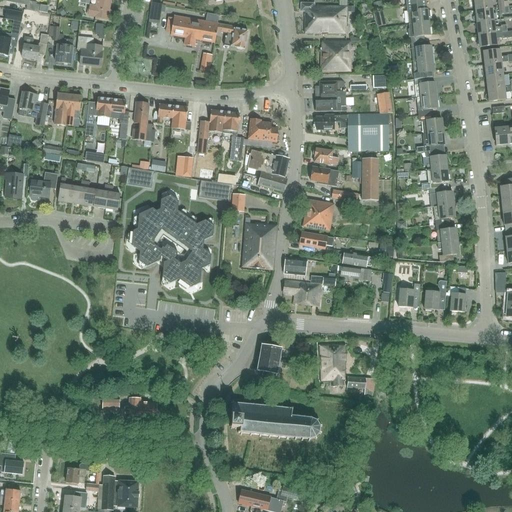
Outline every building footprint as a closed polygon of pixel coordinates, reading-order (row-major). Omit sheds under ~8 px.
[(36,2),(28,1),(27,0),(6,0),(6,2),(26,5),(26,10),(38,12),(40,6),(36,5),(36,2)] [(90,0),(96,0),(96,6),(89,5),(87,16),(109,20),(110,11),(108,11),(110,0),(107,0),(81,0),(81,3),(89,5),(90,0)] [(473,0),(475,11),(492,9),(490,0),(473,0)] [(374,3),(375,9),(383,7),(381,1),(374,3)] [(317,35),(318,16),(322,16),(322,7),(314,6),(314,4),(300,4),(300,12),(305,12),(304,34),(317,35)] [(152,5),(149,21),(159,22),(161,13),(165,14),(166,8),(152,5)] [(408,19),(409,25),(428,23),(427,10),(421,11),(420,5),(407,7),(407,12),(408,19)] [(347,7),(322,7),(322,16),(318,16),(317,35),(345,35),(345,28),(347,28),(347,7)] [(66,15),(62,8),(58,11),(62,17),(66,15)] [(477,23),(493,21),(492,9),(475,11),(476,16),(474,17),(474,22),(476,22),(477,23)] [(6,10),(4,20),(21,23),(22,19),(23,13),(6,10)] [(386,26),(383,12),(375,13),(378,27),(386,26)] [(216,32),(217,25),(174,17),(173,19),(168,18),(166,27),(172,28),(170,36),(185,39),(184,46),(194,48),(195,41),(214,44),(216,32)] [(93,30),(94,24),(79,21),(78,27),(93,30)] [(477,30),(478,35),(495,33),(493,21),(477,23),(477,24),(475,25),(475,29),(477,30)] [(430,36),(428,23),(409,25),(409,29),(408,29),(408,38),(410,38),(410,43),(424,42),(424,36),(430,36)] [(233,27),(217,25),(216,32),(229,34),(228,38),(225,37),(223,46),(230,47),(244,50),(247,32),(233,29),(233,27)] [(59,28),(53,28),(49,27),(48,36),(52,37),(52,41),(58,41),(55,63),(70,64),(72,47),(73,40),(63,39),(64,35),(59,35),(59,28)] [(501,33),(495,33),(478,35),(480,48),(496,46),(495,39),(502,38),(502,39),(511,37),(511,32),(507,32),(501,33)] [(2,55),(8,56),(8,52),(13,53),(13,49),(15,50),(18,37),(0,33),(0,54),(1,55),(2,55)] [(93,39),(81,37),(78,37),(77,50),(81,50),(79,65),(89,66),(89,65),(100,66),(102,52),(101,52),(102,46),(92,45),(93,39)] [(22,45),(24,45),(21,58),(37,61),(39,48),(31,47),(33,39),(24,38),(22,45)] [(350,73),(351,51),(350,51),(350,42),(322,42),(321,51),(320,51),(320,72),(350,73)] [(411,55),(412,62),(432,60),(431,47),(425,47),(424,42),(410,43),(411,49),(411,55)] [(483,52),(484,64),(501,62),(501,63),(508,62),(511,61),(511,54),(507,55),(507,56),(500,57),(500,50),(483,52)] [(433,72),(432,60),(412,62),(413,67),(417,67),(418,73),(413,74),(414,80),(428,78),(427,73),(433,72)] [(503,75),(501,63),(501,62),(484,64),(486,77),(503,75)] [(504,87),(503,75),(486,77),(487,89),(504,87)] [(429,84),(428,78),(414,80),(416,98),(436,96),(434,83),(429,84)] [(345,111),(345,97),(344,84),(342,82),(320,83),(318,84),(318,87),(315,87),(316,112),(323,111),(323,112),(326,112),(327,111),(345,111)] [(510,86),(504,87),(487,89),(488,94),(486,95),(485,96),(485,100),(487,102),(489,101),(489,102),(506,100),(505,93),(511,93),(511,86),(510,86)] [(0,89),(0,104),(6,106),(3,119),(12,120),(12,116),(15,101),(8,99),(9,91),(0,89)] [(26,117),(27,111),(38,113),(35,126),(43,128),(48,105),(39,104),(37,103),(38,96),(22,93),(19,109),(20,109),(18,116),(26,117)] [(388,93),(382,94),(379,94),(382,114),(387,114),(392,114),(388,93)] [(66,126),(69,95),(57,94),(55,109),(54,118),(59,119),(59,126),(66,126)] [(81,97),(69,95),(66,126),(72,126),(73,119),(78,119),(79,112),(81,97)] [(418,116),(432,115),(432,109),(437,109),(436,96),(416,98),(418,116)] [(92,125),(92,120),(93,117),(109,119),(111,100),(109,98),(107,98),(105,99),(97,98),(96,103),(94,103),(88,103),(88,106),(86,120),(84,136),(93,137),(95,125),(92,125)] [(126,101),(111,100),(109,119),(119,120),(119,124),(121,125),(120,136),(120,139),(121,140),(120,147),(125,148),(127,123),(128,114),(125,113),(126,101)] [(147,124),(149,104),(136,102),(133,123),(140,124),(139,130),(133,129),(132,140),(150,142),(152,125),(147,124)] [(159,105),(157,117),(158,118),(157,123),(161,124),(162,118),(172,119),(173,106),(159,105)] [(173,106),(172,119),(174,119),(173,129),(191,131),(192,123),(185,122),(185,120),(186,120),(187,108),(173,106)] [(505,113),(504,106),(492,108),(493,115),(505,113)] [(200,122),(196,154),(205,154),(208,132),(222,134),(225,112),(210,111),(209,123),(200,122)] [(225,112),(222,134),(232,135),(229,161),(241,162),(244,139),(236,138),(237,135),(239,114),(225,112)] [(388,151),(387,114),(382,114),(373,115),(325,116),(325,117),(316,118),(316,131),(333,131),(333,123),(340,123),(340,129),(347,129),(347,152),(388,151)] [(433,120),(432,115),(418,116),(418,122),(421,122),(422,128),(423,134),(443,132),(441,119),(433,120)] [(261,121),(250,120),(247,140),(276,143),(278,129),(271,128),(272,123),(261,122),(261,121)] [(154,124),(153,146),(160,146),(161,124),(154,124)] [(508,144),(507,128),(499,128),(499,125),(493,125),(493,129),(494,129),(496,146),(508,144)] [(425,153),(444,151),(443,145),(444,145),(443,132),(423,134),(424,147),(425,153)] [(23,137),(9,135),(7,146),(21,148),(23,137)] [(61,156),(62,149),(43,146),(42,153),(55,155),(61,156)] [(154,148),(152,169),(164,170),(166,150),(154,148)] [(331,157),(332,152),(315,149),(314,151),(313,152),(312,155),(314,156),(313,157),(314,158),(313,163),(337,166),(338,158),(331,157)] [(284,178),(288,160),(275,156),(275,157),(251,150),(246,168),(284,178)] [(445,156),(444,151),(425,153),(425,158),(429,158),(430,164),(426,165),(427,171),(447,169),(445,156)] [(105,155),(86,152),(85,158),(82,158),(82,160),(100,163),(100,161),(104,161),(105,155)] [(193,159),(185,158),(183,177),(191,178),(193,159)] [(362,179),(362,180),(377,180),(378,160),(362,160),(362,163),(352,163),(352,179),(362,179)] [(24,164),(23,175),(4,174),(4,180),(6,180),(5,197),(21,199),(23,177),(28,177),(29,165),(24,164)] [(87,172),(94,173),(95,167),(88,165),(88,166),(87,171),(87,172)] [(127,178),(126,185),(151,189),(152,182),(153,179),(154,172),(128,168),(127,175),(127,178)] [(312,168),(310,170),(309,174),(311,176),(310,182),(318,183),(317,184),(336,187),(338,172),(329,170),(312,168)] [(448,181),(447,169),(427,171),(427,177),(428,183),(429,189),(448,187),(447,181),(448,181)] [(56,189),(57,175),(44,173),(43,183),(31,181),(29,197),(30,197),(30,199),(31,201),(33,202),(35,202),(37,201),(38,200),(38,198),(49,199),(50,188),(56,189)] [(283,193),(287,180),(261,173),(257,185),(283,193)] [(70,204),(72,187),(64,186),(65,179),(62,178),(58,202),(70,204)] [(500,188),(501,200),(511,199),(511,179),(505,180),(506,187),(500,188)] [(377,200),(377,180),(362,180),(362,200),(377,200)] [(82,205),(85,182),(81,181),(80,188),(72,187),(70,204),(82,205)] [(199,191),(198,198),(229,202),(230,195),(230,192),(231,186),(201,181),(200,188),(199,191)] [(94,207),(96,191),(88,190),(89,183),(85,182),(82,205),(94,207)] [(106,209),(109,186),(105,185),(103,192),(96,191),(94,207),(106,209)] [(113,187),(109,186),(106,209),(118,211),(120,195),(112,194),(113,187)] [(448,193),(448,187),(429,189),(429,195),(432,195),(434,207),(454,205),(452,192),(448,193)] [(356,203),(358,195),(332,190),(331,198),(356,203)] [(231,211),(243,212),(244,195),(232,195),(231,211)] [(152,209),(139,215),(138,224),(137,229),(133,231),(132,246),(140,252),(139,261),(147,267),(160,261),(161,257),(167,261),(163,263),(162,278),(170,284),(179,280),(189,290),(203,284),(201,269),(210,265),(211,255),(203,250),(204,241),(212,237),(213,227),(205,221),(197,225),(177,211),(178,202),(170,196),(161,200),(160,210),(156,212),(152,209)] [(511,211),(511,199),(501,200),(503,213),(511,211)] [(330,231),(334,205),(307,200),(302,227),(330,231)] [(455,218),(454,205),(434,207),(434,213),(435,220),(436,226),(450,224),(449,219),(455,218)] [(511,211),(503,213),(504,226),(511,224),(511,211)] [(273,270),(277,226),(255,224),(255,225),(245,224),(241,268),(273,270)] [(450,230),(450,224),(436,226),(436,231),(437,238),(438,244),(457,242),(456,229),(450,230)] [(325,250),(326,246),(332,247),(334,239),(301,233),(300,238),(299,239),(298,242),(299,244),(299,245),(316,248),(325,250)] [(459,255),(457,242),(438,244),(438,250),(442,250),(443,256),(439,256),(440,263),(453,261),(453,255),(459,255)] [(393,258),(394,245),(386,244),(385,257),(393,258)] [(372,258),(367,257),(368,257),(344,253),(343,255),(341,255),(340,255),(339,260),(340,261),(342,261),(342,264),(366,268),(366,267),(371,268),(372,258)] [(306,260),(288,259),(285,258),(283,274),(305,276),(306,260)] [(470,270),(470,262),(460,262),(459,269),(470,270)] [(370,271),(368,271),(342,267),(340,277),(358,280),(358,281),(363,282),(363,281),(369,282),(370,271)] [(392,274),(383,273),(382,280),(392,281),(392,274)] [(335,286),(336,278),(323,277),(323,285),(335,286)] [(320,286),(284,281),(283,294),(295,295),(293,305),(318,308),(320,286)] [(445,298),(446,287),(446,283),(440,282),(438,282),(438,288),(440,288),(439,293),(426,291),(424,310),(438,311),(439,297),(445,298)] [(419,296),(420,285),(414,285),(413,291),(400,290),(398,307),(412,309),(413,295),(419,296)] [(464,313),(466,289),(453,288),(453,294),(451,294),(450,312),(464,313)] [(388,303),(389,295),(382,294),(381,303),(388,303)] [(262,346),(258,371),(257,371),(263,372),(262,380),(273,382),(275,374),(276,374),(281,350),(285,351),(286,344),(275,342),(273,349),(262,346)] [(345,381),(344,345),(319,346),(320,382),(332,382),(332,387),(343,387),(343,381),(345,381)] [(347,377),(346,388),(365,389),(364,398),(372,398),(373,392),(369,390),(367,388),(367,378),(347,377)] [(119,398),(102,398),(102,412),(119,413),(119,398)] [(140,402),(140,399),(129,399),(128,416),(131,416),(132,418),(136,418),(137,416),(140,416),(140,413),(156,414),(156,403),(140,402)] [(232,404),(230,404),(230,406),(232,406),(231,418),(230,418),(230,419),(231,419),(230,426),(229,426),(229,428),(230,428),(230,430),(231,430),(231,428),(234,428),(234,430),(236,430),(236,429),(239,429),(239,432),(237,432),(237,434),(240,434),(240,435),(242,435),(242,434),(250,435),(250,437),(251,437),(252,435),(259,436),(259,437),(261,438),(261,436),(268,437),(268,438),(270,438),(270,437),(278,438),(278,439),(279,439),(280,438),(286,439),(286,440),(289,440),(289,438),(294,439),(294,441),(296,441),(296,439),(301,439),(301,441),(303,442),(303,439),(307,440),(307,442),(310,442),(310,440),(314,439),(316,441),(317,440),(316,438),(319,435),(321,435),(321,433),(319,433),(320,428),(322,428),(322,426),(319,426),(317,423),(318,421),(317,420),(316,421),(311,420),(312,417),(310,417),(310,419),(304,419),(304,417),(303,417),(303,418),(297,418),(297,416),(296,416),(296,418),(291,418),(292,409),(290,408),(290,410),(282,409),(282,408),(280,407),(280,409),(273,408),(273,407),(271,406),(271,408),(263,407),(263,406),(261,406),(261,407),(254,406),(254,405),(252,405),(252,406),(244,405),(244,404),(242,404),(242,405),(233,404),(233,402),(232,402),(232,404)] [(15,455),(4,454),(0,453),(0,466),(1,467),(0,472),(22,475),(23,463),(14,462),(15,455)] [(80,466),(79,470),(68,469),(66,483),(77,484),(77,483),(84,484),(84,477),(85,477),(86,471),(88,471),(89,467),(88,465),(81,464),(80,466)] [(102,493),(102,486),(99,485),(99,473),(96,473),(95,485),(87,484),(85,492),(86,492),(102,493)] [(102,486),(102,493),(101,510),(113,511),(113,507),(137,508),(137,498),(138,498),(138,493),(138,483),(114,481),(114,478),(103,477),(102,486)] [(279,487),(276,500),(283,502),(286,503),(287,498),(300,501),(302,493),(279,487)] [(0,493),(0,500),(19,502),(20,491),(5,490),(5,492),(1,492),(0,494),(0,493)] [(280,511),(283,502),(276,500),(269,499),(269,497),(241,490),(238,504),(271,511),(280,511)] [(63,509),(80,510),(80,508),(81,501),(88,502),(89,497),(98,498),(97,510),(101,510),(102,493),(86,492),(85,497),(81,497),(81,496),(74,495),(74,497),(64,496),(64,502),(63,502),(62,502),(61,507),(62,508),(63,508),(63,509)] [(9,511),(17,511),(19,502),(0,500),(0,505),(4,506),(3,511),(9,511)]
